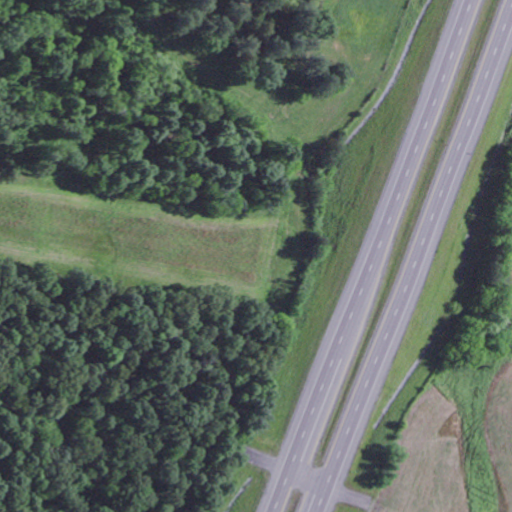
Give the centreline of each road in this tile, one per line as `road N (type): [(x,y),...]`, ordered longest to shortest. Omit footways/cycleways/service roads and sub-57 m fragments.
road 1 (trunk): [(471,0),(270,511)]
road 2 (trunk): [(313,511),(511,1)]
